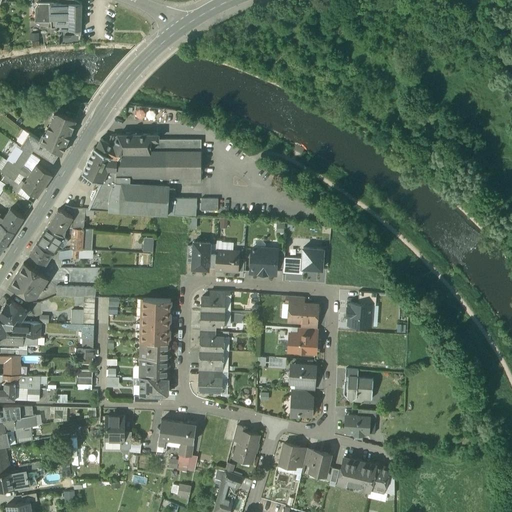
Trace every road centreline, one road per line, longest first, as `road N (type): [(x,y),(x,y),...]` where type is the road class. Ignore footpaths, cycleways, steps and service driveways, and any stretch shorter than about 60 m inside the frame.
road 1 (residential): [(183,404),(186,283),(331,295),(327,438)]
road 2 (track): [(255,158),(264,152),(307,169),(408,242),(511,368)]
road 3 (secondary): [(0,272),(104,108)]
